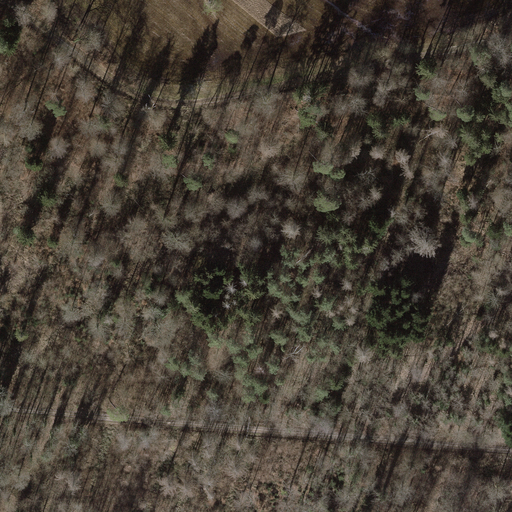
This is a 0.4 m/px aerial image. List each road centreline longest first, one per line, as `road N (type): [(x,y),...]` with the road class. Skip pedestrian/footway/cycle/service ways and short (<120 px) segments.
road 1 (track): [(5,0),(150,99),(189,103),(511,36)]
road 2 (track): [(0,407),(511,449)]
